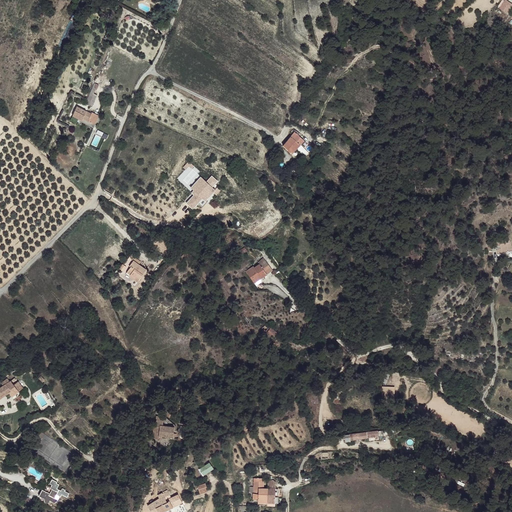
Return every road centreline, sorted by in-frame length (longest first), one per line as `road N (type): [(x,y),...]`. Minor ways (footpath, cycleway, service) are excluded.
road 1 (residential): [(0,287),(97,196),(179,0)]
road 2 (residential): [(511,422),(494,421),(444,392),(436,374),(402,347),(355,357)]
road 3 (residential): [(511,421),(484,398),(497,363),(494,265)]
